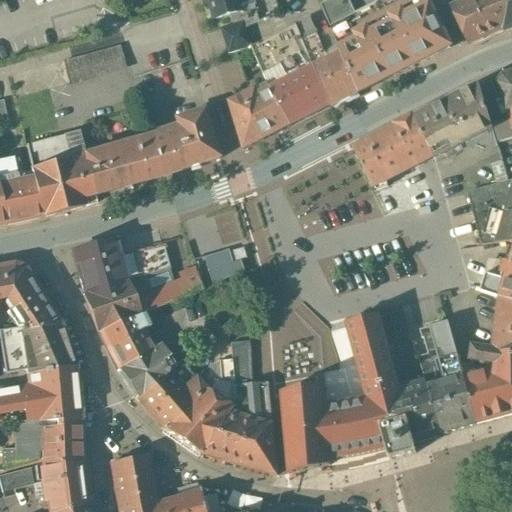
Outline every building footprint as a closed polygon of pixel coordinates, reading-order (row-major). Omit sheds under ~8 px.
[(208,0),(214,19),(229,15),(242,11),(238,0),(208,0)] [(254,0),(238,0),(242,11),(229,15),(232,24),(243,21),(245,28),(258,21),(253,5),(256,4),(254,0)] [(322,0),(333,23),(357,11),(352,0),(322,0)] [(462,0),(450,6),(467,45),(504,28),(491,0),(462,0)] [(511,0),(491,0),(504,28),(505,31),(511,28),(511,0)] [(392,22),(368,34),(389,77),(450,47),(428,3),(403,16),(400,11),(389,16),(392,22)] [(243,21),(232,24),(219,28),(227,55),(251,47),(245,28),(243,21)] [(251,47),(266,83),(270,90),(312,67),(301,41),(294,26),(251,47)] [(357,39),(338,49),(357,92),(389,77),(368,34),(365,28),(355,34),(357,39)] [(316,34),(301,41),(312,67),(323,61),(321,56),(325,53),(316,34)] [(119,46),(62,62),(67,83),(125,68),(119,46)] [(323,61),(312,67),(330,107),(357,92),(338,49),(338,47),(325,53),(321,56),(323,61)] [(312,67),(270,90),(289,127),(330,107),(312,67)] [(511,71),(502,75),(498,83),(506,109),(511,107),(511,71)] [(266,83),(229,103),(243,150),(289,127),(270,90),(266,83)] [(414,118),(414,119),(433,157),(468,140),(491,128),(478,86),(414,118)] [(179,127),(148,138),(159,178),(221,158),(206,110),(177,119),(179,127)] [(394,128),(352,149),(372,188),(425,161),(433,157),(414,119),(406,122),(396,128),(394,128)] [(496,146),(491,128),(468,140),(472,148),(480,144),(484,152),(496,146)] [(25,146),(29,169),(50,164),(48,157),(72,151),(74,158),(83,156),(80,142),(71,144),(69,134),(25,146)] [(159,178),(148,138),(83,156),(92,196),(159,178)] [(511,179),(511,146),(497,150),(507,181),(511,179)] [(92,196),(83,156),(74,158),(72,151),(48,157),(50,164),(29,169),(31,179),(39,217),(94,204),(92,196)] [(0,160),(0,184),(22,181),(17,157),(0,160)] [(39,217),(31,179),(22,181),(0,184),(0,209),(3,225),(39,217)] [(511,179),(507,181),(465,192),(479,246),(494,244),(511,182),(511,179)] [(511,182),(494,244),(511,240),(511,182)] [(430,206),(419,208),(421,215),(432,213),(430,206)] [(84,294),(125,282),(118,252),(114,240),(71,252),(84,294)] [(242,244),(205,255),(212,281),(250,270),(242,244)] [(118,252),(125,282),(168,269),(162,248),(126,257),(118,252)] [(511,255),(510,264),(504,262),(503,265),(488,261),(481,292),(500,298),(511,302),(511,255)] [(14,265),(0,267),(0,299),(5,299),(11,308),(13,311),(41,294),(25,267),(14,265)] [(179,278),(180,280),(182,280),(188,295),(201,290),(193,272),(179,278)] [(180,280),(157,289),(164,305),(188,295),(182,280),(180,280)] [(84,294),(97,332),(134,317),(139,316),(132,300),(125,282),(84,294)] [(139,316),(146,313),(164,305),(157,289),(132,300),(139,316)] [(13,311),(11,308),(7,312),(16,327),(24,326),(25,331),(60,326),(41,294),(13,311)] [(439,297),(412,304),(420,338),(423,338),(427,354),(429,362),(434,360),(438,359),(445,382),(463,377),(457,355),(455,356),(439,297)] [(511,302),(500,298),(493,351),(474,348),(474,351),(497,354),(511,356),(511,302)] [(402,310),(388,314),(396,339),(410,335),(402,310)] [(139,316),(134,317),(141,330),(152,325),(146,313),(139,316)] [(369,453),(411,442),(396,390),(399,389),(378,315),(344,324),(345,327),(335,328),(332,335),(334,344),(331,350),(336,370),(342,373),(347,372),(349,381),(346,385),(347,392),(349,398),(357,402),(361,400),(364,410),(358,411),(354,419),(361,450),(365,452),(368,452),(369,453)] [(134,317),(97,332),(117,371),(151,350),(141,330),(134,317)] [(24,326),(16,327),(0,329),(0,344),(5,374),(25,370),(28,387),(74,379),(60,326),(25,331),(24,326)] [(231,360),(232,375),(251,374),(250,341),(229,343),(231,360)] [(117,371),(136,399),(173,368),(159,345),(151,350),(117,371)] [(471,361),(476,374),(495,369),(497,354),(474,351),(471,361)] [(416,357),(424,382),(439,379),(434,360),(429,362),(427,354),(416,357)] [(476,374),(463,377),(475,424),(511,413),(511,356),(497,354),(495,369),(476,374)] [(424,382),(426,387),(445,382),(438,359),(434,360),(439,379),(424,382)] [(232,375),(231,360),(217,361),(219,382),(233,384),(232,375)] [(204,391),(206,380),(207,368),(202,367),(201,374),(194,378),(181,361),(173,368),(136,399),(162,429),(204,391)] [(232,375),(233,384),(233,386),(252,386),(251,374),(232,375)] [(445,382),(426,387),(440,434),(475,424),(463,377),(445,382)] [(78,422),(74,379),(28,387),(0,391),(0,426),(12,424),(14,424),(40,423),(54,423),(78,422)] [(206,380),(204,391),(228,406),(234,399),(233,386),(233,384),(219,382),(206,380)] [(424,382),(399,389),(396,390),(411,442),(440,434),(426,387),(424,382)] [(323,387),(330,460),(345,458),(345,455),(350,455),(355,452),(344,422),(338,418),(336,409),(340,400),(338,394),(337,388),(330,384),(323,386),(323,387)] [(234,399),(228,406),(230,407),(227,412),(265,424),(261,387),(253,386),(252,386),(233,386),(234,399)] [(323,387),(280,391),(288,476),(331,472),(330,460),(323,387)] [(199,454),(227,412),(230,407),(228,406),(204,391),(162,429),(199,454)] [(347,392),(338,394),(340,400),(336,409),(338,418),(344,422),(355,452),(361,450),(354,419),(358,411),(364,410),(361,400),(357,402),(349,398),(347,392)] [(265,424),(227,412),(199,454),(272,476),(265,424)] [(40,423),(14,424),(15,451),(0,450),(0,453),(3,469),(36,461),(36,452),(55,451),(56,466),(79,465),(78,422),(54,423),(54,429),(41,429),(40,423)] [(145,457),(109,464),(118,510),(118,511),(130,511),(147,506),(156,505),(155,502),(145,457)] [(79,465),(56,466),(42,466),(42,482),(40,482),(40,484),(42,504),(63,501),(85,496),(79,465)] [(42,482),(42,466),(0,475),(0,487),(1,492),(40,484),(40,482),(42,482)] [(201,490),(155,502),(156,505),(147,506),(130,511),(206,511),(203,494),(201,490)]
